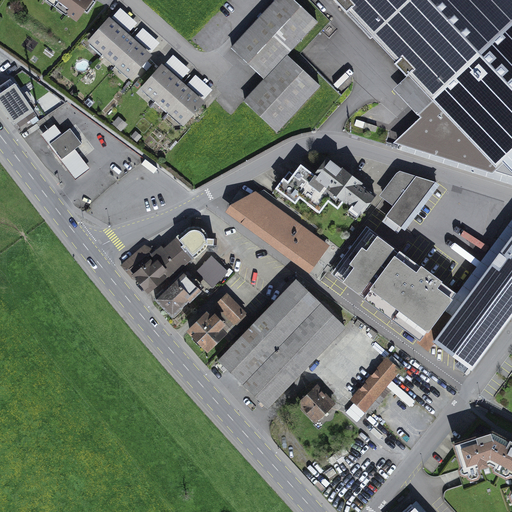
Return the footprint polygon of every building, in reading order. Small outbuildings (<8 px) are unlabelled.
[(53,0),(69,11),(68,13),(77,20),(83,11),(87,14),(96,3),(92,0),(53,0)] [(318,24),(293,0),(277,0),(232,48),(265,79),(243,103),(277,135),(320,88),(287,57),(318,24)] [(511,0),(333,0),(371,39),(372,37),(397,63),(395,64),(407,77),(409,76),(432,101),(511,26),(511,0)] [(120,10),(112,19),(129,34),(137,25),(120,10)] [(122,33),(109,22),(92,40),(105,52),(122,33)] [(511,35),(511,26),(432,101),(409,76),(407,77),(393,90),(422,120),(511,35)] [(134,39),(151,54),(160,44),(142,29),(134,39)] [(135,45),(122,33),(105,52),(118,64),(135,45)] [(148,57),(135,45),(118,64),(132,75),(148,57)] [(174,56),(165,66),(182,81),(190,71),(174,56)] [(175,80),(162,69),(145,87),(158,99),(175,80)] [(196,75),(187,85),(204,101),(213,90),(196,75)] [(11,80),(0,86),(0,101),(14,123),(19,120),(22,125),(35,116),(11,80)] [(188,92),(175,80),(158,99),(171,111),(188,92)] [(201,103),(188,92),(171,111),(184,122),(201,103)] [(126,125),(119,119),(114,124),(121,130),(126,125)] [(51,144),(63,135),(54,124),(41,135),(76,180),(90,169),(76,150),(62,160),(51,144)] [(140,137),(135,133),(132,137),(137,141),(140,137)] [(323,183),(311,199),(323,208),(328,201),(334,206),(341,197),(361,213),(375,195),(351,177),(354,172),(348,167),(344,171),(328,159),(315,176),(323,183)] [(323,183),(315,176),(301,165),(285,186),(289,190),(287,192),(298,200),(300,197),(308,203),(311,199),(323,183)] [(437,183),(401,172),(383,195),(395,204),(386,216),(402,228),(437,183)] [(312,236),(255,194),(232,207),(231,209),(230,211),(231,212),(232,214),(310,271),(322,253),(307,242),(312,236)] [(133,277),(135,276),(155,259),(168,274),(170,277),(193,257),(195,258),(207,248),(208,245),(214,245),(214,238),(209,238),(206,233),(203,229),(199,228),(199,220),(193,220),(193,227),(190,228),(186,230),(180,235),(179,235),(176,237),(178,239),(164,250),(160,246),(151,254),(145,247),(123,265),(133,277)] [(511,236),(453,315),(434,341),(472,369),(511,316),(511,236)] [(345,281),(368,298),(400,254),(377,238),(371,246),(367,243),(347,270),(351,272),(345,281)] [(402,252),(400,254),(368,298),(366,300),(430,347),(434,341),(453,315),(444,309),(456,292),(402,252)] [(163,277),(168,274),(155,259),(135,276),(149,292),(164,278),(163,277)] [(226,272),(211,259),(198,272),(213,286),(226,272)] [(183,273),(156,299),(173,316),(189,300),(191,301),(201,291),(183,273)] [(345,327),(296,280),(219,360),(268,407),(345,327)] [(249,319),(227,296),(217,305),(240,328),(249,319)] [(207,314),(190,331),(208,349),(224,333),(220,328),(223,325),(215,316),(211,319),(207,314)] [(395,351),(388,359),(401,371),(408,363),(395,351)] [(400,370),(387,360),(353,400),(368,414),(386,393),(382,390),(400,370)] [(317,387),(300,403),(315,420),(333,403),(317,387)] [(491,433),(455,444),(462,466),(460,469),(462,473),(465,474),(468,473),(470,470),(490,464),(495,466),(497,465),(509,471),(510,474),(511,474),(511,440),(510,440),(507,445),(492,437),(491,433)]
